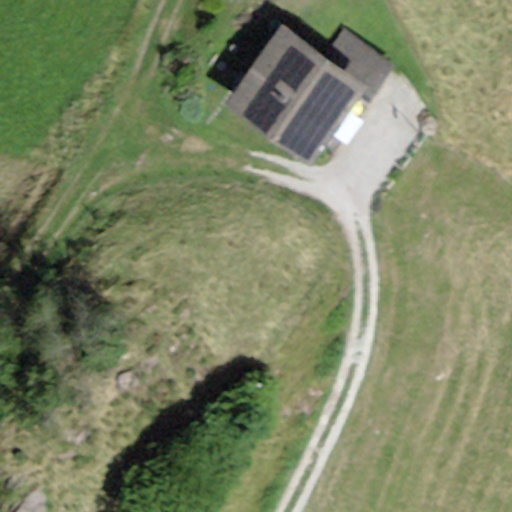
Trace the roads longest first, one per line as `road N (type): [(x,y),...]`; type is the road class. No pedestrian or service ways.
road 1 (track): [(132,141),(275,173),(370,251),(330,457),(299,511)]
road 2 (track): [(0,318),(132,141),(213,0)]
